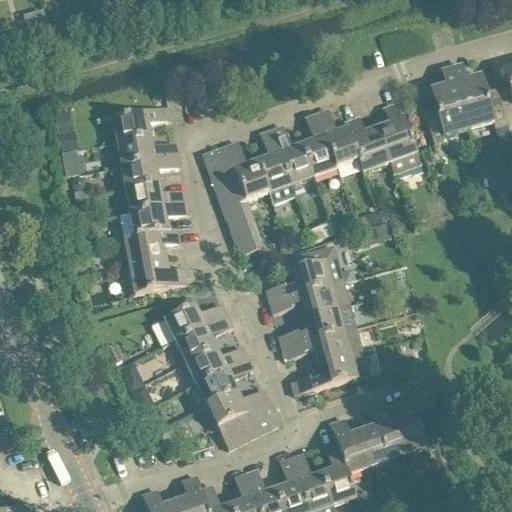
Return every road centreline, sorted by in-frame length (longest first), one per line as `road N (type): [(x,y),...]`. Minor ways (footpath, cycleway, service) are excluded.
road 1 (residential): [(182,139),(511,43)]
road 2 (residential): [(295,431),(210,229),(182,139)]
road 3 (residential): [(87,505),(194,467),(239,460),(295,431)]
road 4 (tertiary): [(87,505),(21,357)]
